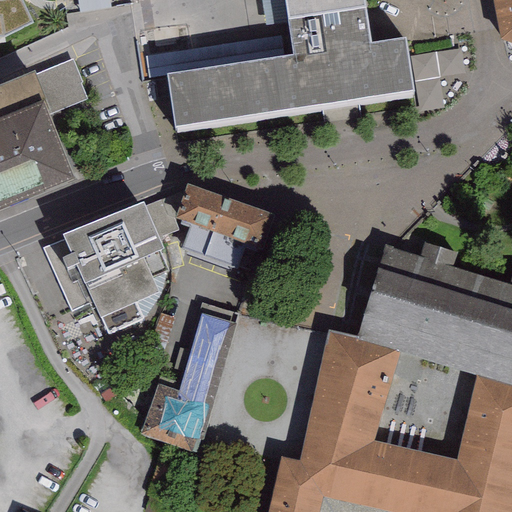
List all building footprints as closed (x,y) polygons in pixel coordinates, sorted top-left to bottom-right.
[(0,0),(0,43),(4,42),(4,37),(31,23),(19,0),(284,0),(292,61),(372,49),(362,0),(0,0)] [(76,0),(79,14),(111,9),(109,0),(76,0)] [(511,0),(491,0),(500,45),(511,49),(511,0)] [(292,61),(167,80),(176,137),(415,100),(406,43),(372,49),(292,61)] [(0,218),(76,188),(43,109),(0,126),(0,218)] [(275,221),(186,189),(185,193),(175,222),(190,228),(181,253),(237,273),(238,268),(256,274),(275,221)] [(185,193),(142,208),(157,242),(163,240),(162,238),(178,231),(175,222),(185,193)] [(157,242),(142,208),(44,251),(72,313),(89,305),(97,323),(102,321),(108,335),(142,320),(136,305),(158,295),(151,280),(165,274),(167,273),(160,257),(163,256),(157,242)] [(476,379),(511,390),(511,278),(509,289),(452,271),(458,256),(424,249),(410,285),(377,274),(357,343),(399,356),(476,379)] [(165,281),(165,274),(151,280),(158,295),(136,305),(142,320),(146,318),(150,313),(155,304),(159,297),(162,290),(165,281)] [(196,443),(201,444),(239,316),(203,306),(190,353),(180,350),(168,390),(156,387),(141,439),(193,454),(196,443)] [(456,463),(375,444),(399,356),(357,343),(328,335),(299,465),(281,461),(268,511),(511,511),(511,390),(476,379),(456,463)]
